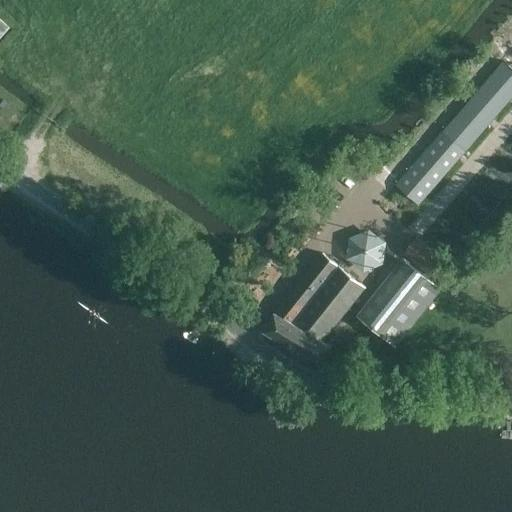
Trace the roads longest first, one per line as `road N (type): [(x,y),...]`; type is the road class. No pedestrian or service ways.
road 1 (unclassified): [(511,406),(381,398),(321,382),(242,337),(0,163)]
road 2 (track): [(119,22),(16,175)]
